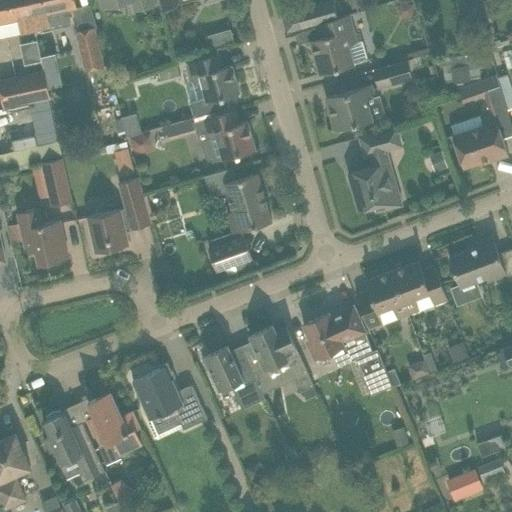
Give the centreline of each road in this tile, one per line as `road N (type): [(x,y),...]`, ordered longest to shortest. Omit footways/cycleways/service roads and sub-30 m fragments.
road 1 (residential): [(328,263),(255,0)]
road 2 (residential): [(167,324),(48,373),(30,373),(19,363),(3,306)]
road 3 (residential): [(511,196),(328,263)]
road 4 (residential): [(3,306),(117,285),(152,303),(167,324)]
road 5 (residential): [(328,263),(167,324)]
